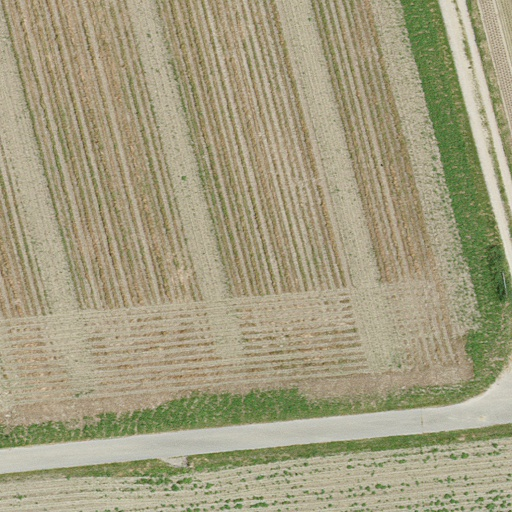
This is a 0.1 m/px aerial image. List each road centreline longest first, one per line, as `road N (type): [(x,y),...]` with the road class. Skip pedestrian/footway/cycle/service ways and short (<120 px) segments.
road 1 (track): [(511,408),(0,466)]
road 2 (track): [(453,0),(511,228)]
